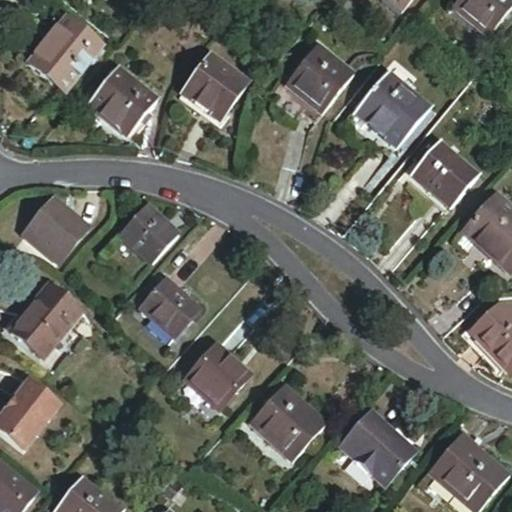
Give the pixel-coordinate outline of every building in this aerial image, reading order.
[(382,15),(397,27),(419,1),(416,0),(357,0),(379,18),(382,15)] [(471,0),(459,17),(498,44),(511,24),(511,0),(471,0)] [(394,31),(397,27),(382,15),(379,18),(394,31)] [(64,99),(101,53),(58,19),(51,27),(45,35),(53,41),(29,72),(64,99)] [(305,118),(317,127),(354,80),(317,52),(287,90),(305,104),(298,113),(305,118)] [(205,115),(219,126),(245,92),(209,65),(183,99),(205,115)] [(89,112),(127,141),(132,134),(154,106),(116,77),(89,112)] [(401,154),(429,118),(386,84),(358,120),(384,140),(401,154)] [(411,179),(452,214),(476,185),(436,151),(429,159),(416,173),(411,179)] [(416,173),(429,159),(423,154),(411,168),(416,173)] [(501,289),(511,275),(511,220),(493,205),(464,239),(486,258),(497,268),(489,278),(501,289)] [(26,242),(59,269),(86,236),(67,219),(54,209),(26,242)] [(124,242),(155,269),(181,239),(163,223),(150,212),(124,242)] [(2,328),(33,354),(70,309),(39,283),(9,320),(2,328)] [(141,314),(175,344),(201,314),(181,297),(167,285),(141,314)] [(509,377),(511,374),(511,324),(499,312),(471,340),(487,356),(509,377)] [(187,390),(220,418),(248,384),(232,371),(215,356),(187,390)] [(0,436),(27,458),(62,413),(30,388),(13,411),(0,426),(0,436)] [(246,433),(290,470),(321,433),(303,418),(277,396),(246,433)] [(385,496),(413,462),(389,442),(367,423),(339,457),(385,496)] [(471,511),(480,511),(507,479),(481,458),(459,440),(429,477),(471,511)] [(0,511),(25,511),(35,501),(0,473),(0,511)] [(115,511),(81,485),(59,511),(115,511)]
